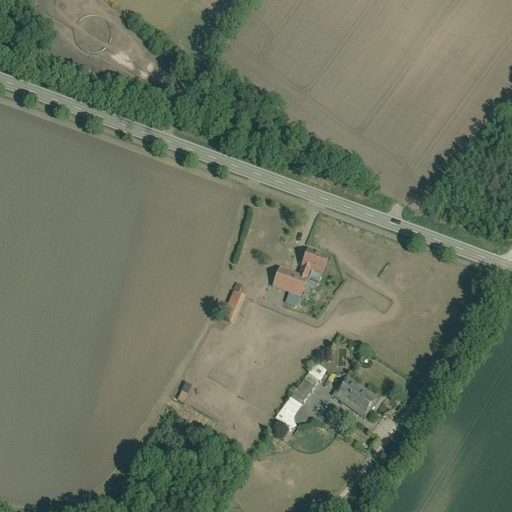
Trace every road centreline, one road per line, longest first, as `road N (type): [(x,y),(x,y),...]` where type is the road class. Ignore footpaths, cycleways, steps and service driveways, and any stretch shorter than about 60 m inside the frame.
road 1 (tertiary): [(0,78),(507,264)]
road 2 (residential): [(507,264),(389,437)]
